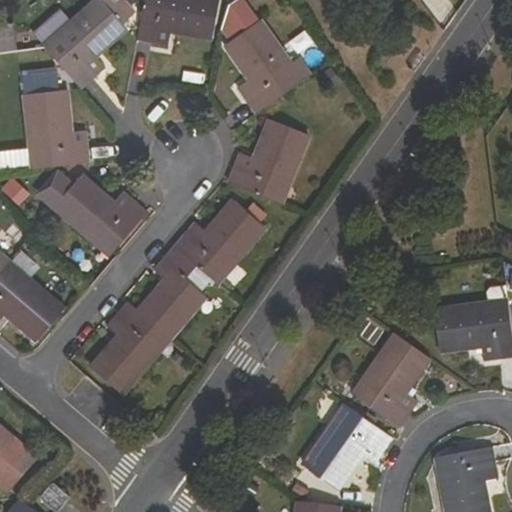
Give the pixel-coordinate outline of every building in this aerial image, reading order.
[(49,52),(83,89),(107,68),(96,56),(127,28),(101,0),(97,0),(58,35),(62,40),(49,52)] [(170,30),(212,37),(219,0),(144,0),(143,7),(137,40),(168,46),(170,30)] [(238,88),(256,114),(310,76),(298,58),(290,65),(260,21),(256,23),(240,0),(234,0),(223,22),(235,39),(228,44),(251,79),(238,88)] [(27,95),(33,151),(40,151),(41,167),(90,163),(87,131),(71,132),(66,91),(27,95)] [(240,153),(229,182),(275,201),(283,183),(288,184),(308,134),(271,120),(256,159),(240,153)] [(114,204),(82,176),(73,186),(61,176),(44,197),(98,243),(103,238),(116,250),(148,212),(124,191),(114,204)] [(194,222),(174,246),(198,266),(212,278),(225,262),(230,267),(265,227),(234,200),(207,232),(194,222)] [(167,280),(140,311),(165,333),(170,338),(206,295),(187,279),(198,266),(174,246),(154,269),(167,280)] [(4,268),(0,273),(0,321),(7,313),(39,340),(64,310),(23,275),(25,272),(11,260),(4,268)] [(153,347),(165,333),(140,311),(127,300),(106,325),(120,336),(92,367),(123,394),(158,352),(153,347)] [(439,349),(481,345),(483,361),(511,357),(511,336),(508,306),(489,309),(488,303),(435,310),(439,349)] [(418,401),(404,391),(428,357),(396,334),(364,379),(369,383),(358,398),(399,427),(418,401)] [(360,453),(374,463),(393,436),(352,407),(341,423),(335,419),(303,466),(336,488),(360,453)] [(0,480),(11,489),(36,459),(0,427),(0,480)] [(444,454),(446,472),(440,473),(447,511),(487,511),(481,481),(499,477),(492,445),(444,454)] [(57,511),(70,498),(53,483),(40,497),(56,511),(57,511)] [(309,490),(296,484),(292,491),(305,498),(309,490)] [(12,511),(36,511),(24,502),(22,500),(12,511)] [(337,511),(339,505),(299,501),(298,511),(337,511)]
